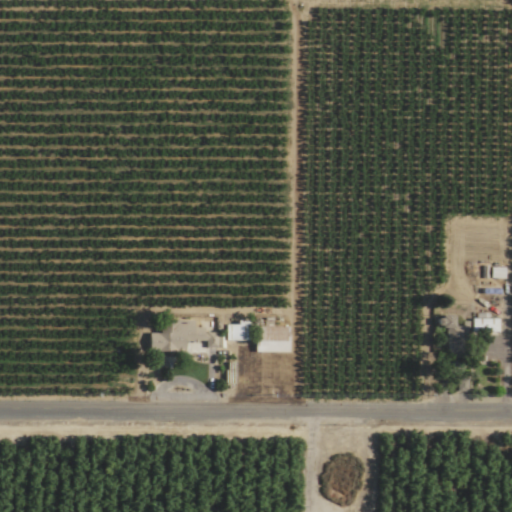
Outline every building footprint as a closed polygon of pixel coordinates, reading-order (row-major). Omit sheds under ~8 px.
[(452,326),(452,314),(440,314),(440,328),(445,328),(445,338),(457,338),(457,340),(464,340),(465,326),(452,326)] [(496,332),(496,318),(470,318),(470,331),(496,332)] [(148,352),(183,351),(183,341),(204,340),(204,347),(216,347),(216,332),(202,332),(202,327),(192,327),(192,320),(158,321),(159,332),(147,332),(148,352)] [(223,340),(247,340),(246,320),(234,320),(234,324),(223,324),(223,340)] [(287,326),(253,326),(253,351),(286,352),(287,326)]
